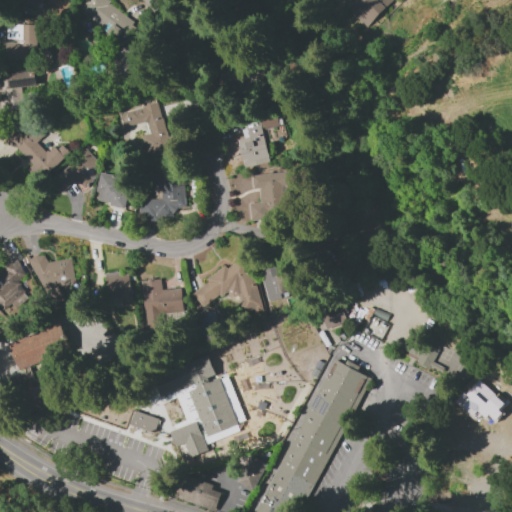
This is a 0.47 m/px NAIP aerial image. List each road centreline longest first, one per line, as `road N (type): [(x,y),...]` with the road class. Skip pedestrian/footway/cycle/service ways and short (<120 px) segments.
road 1 (residential): [(153,0),(167,15),(215,178),(214,222)]
road 2 (residential): [(214,222),(191,245),(165,246),(0,217)]
road 3 (secondary): [(144,511),(76,489),(0,445)]
